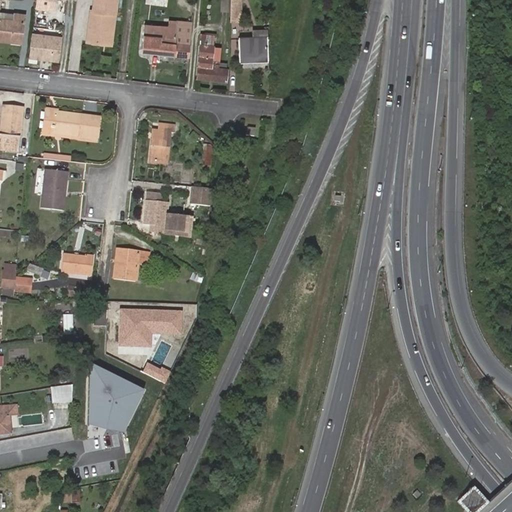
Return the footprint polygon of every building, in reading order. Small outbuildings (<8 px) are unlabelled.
[(118,0),(92,0),(91,11),(89,11),(84,44),(112,48),(118,0)] [(228,11),(228,0),(220,0),(220,10),(228,11)] [(241,21),(241,0),(231,0),(231,2),(231,8),(231,20),(241,21)] [(2,11),(0,10),(0,39),(21,42),(24,14),(14,13),(13,19),(2,17),(2,11)] [(188,57),(191,23),(168,20),(168,26),(145,24),(141,52),(188,57)] [(269,38),(268,31),(253,32),(253,39),(238,39),(239,62),(269,61),(269,38)] [(42,35),(32,34),(29,59),(41,61),(41,58),(58,60),(61,41),(41,39),(42,35)] [(215,34),(201,34),(197,78),(228,81),(229,68),(213,67),(215,34)] [(5,107),(2,136),(0,135),(0,150),(19,152),(23,109),(5,107)] [(80,116),(45,112),(43,136),(94,141),(96,118),(85,117),(84,122),(80,122),(80,116)] [(171,164),(173,133),(179,134),(180,125),(163,124),(162,131),(155,130),(152,161),(171,164)] [(257,129),(249,127),(248,136),(256,137),(257,129)] [(213,168),(215,149),(207,148),(206,152),(203,153),(202,161),(206,161),(206,168),(213,168)] [(71,156),(44,153),(43,158),(71,161),(71,156)] [(64,212),(68,171),(44,169),(40,210),(64,212)] [(211,190),(195,188),(193,204),(210,206),(211,190)] [(146,192),(142,225),(150,226),(149,233),(187,237),(190,218),(165,216),(167,204),(161,203),(162,194),(146,192)] [(149,252),(120,249),(119,261),(116,261),(114,280),(136,282),(138,265),(148,266),(149,252)] [(85,258),(64,256),(63,274),(94,276),(96,256),(85,255),(85,258)] [(17,280),(17,278),(17,271),(1,270),(0,285),(0,287),(16,288),(17,280)] [(16,288),(16,292),(29,294),(31,281),(17,280),(16,288)] [(63,336),(73,335),(72,314),(62,315),(63,336)] [(124,433),(145,390),(88,363),(87,424),(105,430),(124,433)] [(51,387),(51,405),(71,405),(71,386),(51,387)] [(0,433),(2,433),(1,418),(11,417),(10,416),(10,407),(0,407),(0,433)] [(12,432),(11,417),(1,418),(2,433),(12,432)] [(473,486),(457,502),(465,511),(478,511),(488,502),(473,486)] [(62,503),(70,503),(71,491),(62,491),(62,503)]
